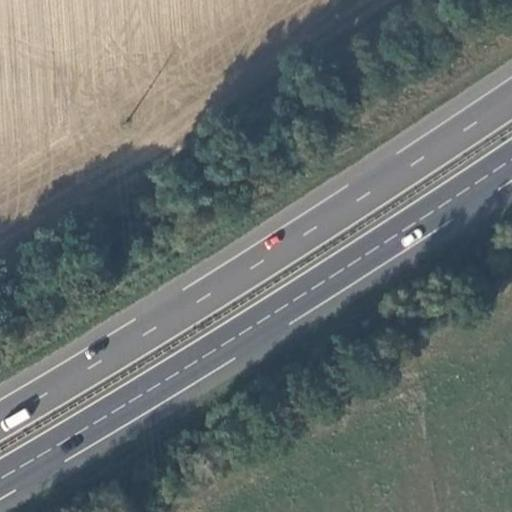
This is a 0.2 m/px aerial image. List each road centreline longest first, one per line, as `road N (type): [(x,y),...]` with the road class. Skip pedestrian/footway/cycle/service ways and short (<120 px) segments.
road 1 (trunk): [(511,95),(236,277),(0,419)]
road 2 (trunk): [(0,473),(250,328),(511,156)]
